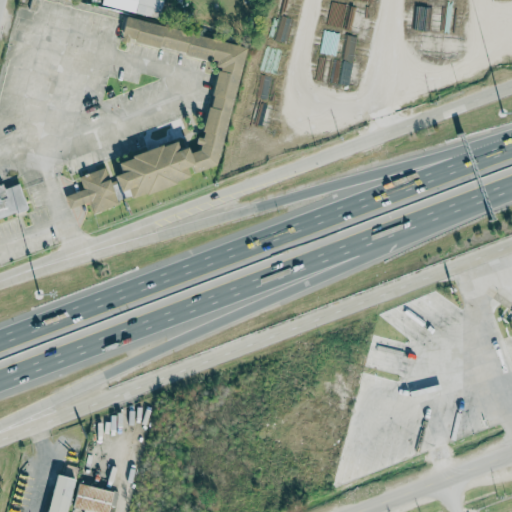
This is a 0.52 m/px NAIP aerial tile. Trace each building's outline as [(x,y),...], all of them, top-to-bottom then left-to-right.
[(105,0),(104,5),(163,18),(166,0),(105,0)] [(133,197),(131,190),(127,191),(121,174),(127,172),(123,163),(138,157),(136,155),(167,143),(168,145),(182,140),(186,149),(194,146),(196,152),(203,149),(204,145),(209,143),(207,137),(207,132),(206,131),(212,105),(215,106),(217,96),(215,94),(221,69),(224,70),(224,67),(218,66),(220,60),(213,58),(211,62),(186,55),(189,52),(163,46),(163,47),(138,40),(139,39),(133,37),(132,42),(124,40),(125,36),(124,35),(122,35),(126,16),(129,17),(130,15),(163,24),(251,47),(220,164),(198,173),(198,171),(194,173),(195,176),(181,182),(181,183),(152,194),(152,193),(138,198),(133,197)] [(94,213),(120,205),(108,167),(81,176),(85,190),(67,196),(71,208),(91,202),(94,213)] [(22,183),(7,188),(5,183),(0,185),(0,219),(31,209),(22,183)] [(70,511),(77,478),(59,474),(51,511),(70,511)] [(112,511),(117,491),(82,484),(77,507),(85,509),(84,511),(112,511)]
